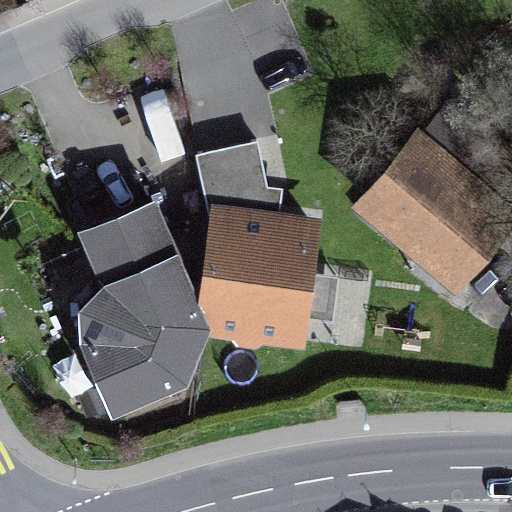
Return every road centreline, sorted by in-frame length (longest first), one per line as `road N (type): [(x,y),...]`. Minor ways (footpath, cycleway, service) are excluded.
road 1 (secondary): [(511,466),(346,475),(189,511)]
road 2 (residential): [(0,67),(159,0)]
